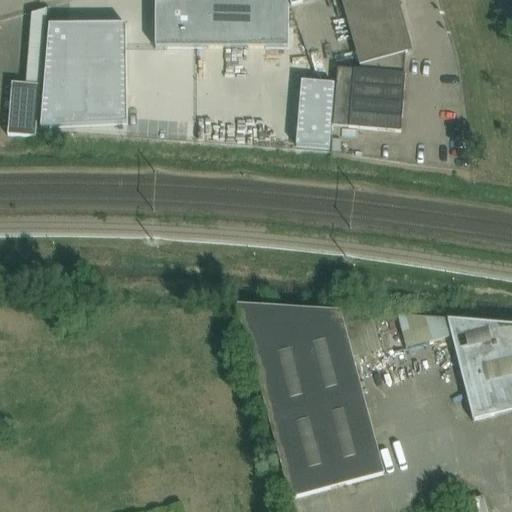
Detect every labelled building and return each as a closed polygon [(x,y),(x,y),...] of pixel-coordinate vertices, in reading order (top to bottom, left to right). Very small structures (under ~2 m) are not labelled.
[(165,0),(154,3),(154,50),(208,50),(288,50),(287,18),(282,0),(165,0)] [(288,0),(290,7),(314,0),(339,0),(358,67),(360,67),(403,55),(410,53),(395,0),(288,0)] [(35,140),(39,88),(46,11),(31,15),(25,86),(12,85),(7,138),(35,140)] [(48,26),(39,130),(126,126),(125,26),(48,26)] [(336,85),(332,133),(348,130),(399,135),(404,77),(401,78),(403,55),(360,67),(359,73),(353,72),(337,71),(336,85)] [(302,83),(297,147),(329,149),(334,85),(302,83)] [(382,476),(338,314),(236,308),(288,501),(382,476)] [(511,326),(447,321),(472,423),(511,412),(511,326)]
